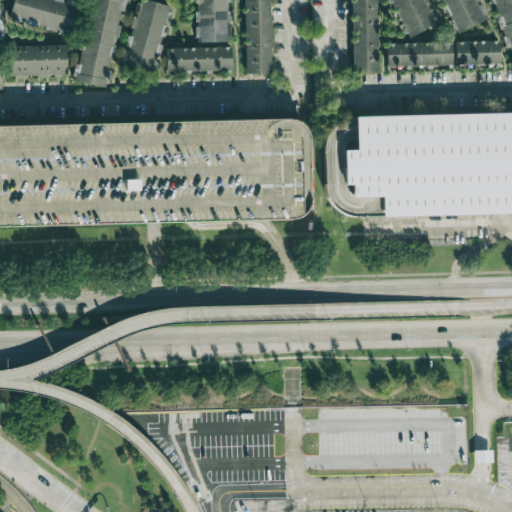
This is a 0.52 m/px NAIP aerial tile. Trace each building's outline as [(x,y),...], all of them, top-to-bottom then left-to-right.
[(7,0),(47,0),(70,7),(62,33),(3,16),(7,0)] [(86,0),(119,0),(98,85),(68,77),(86,0)] [(191,0),(221,0),(221,42),(193,43),(191,0)] [(346,0),(370,0),(373,72),(348,72),(346,0)] [(383,0),(416,0),(430,26),(404,39),(383,0)] [(434,0),(468,0),(479,21),(453,34),(434,0)] [(511,76),(484,0),(511,0),(511,76)] [(135,1),(165,9),(145,74),(116,64),(135,1)] [(238,2),(264,2),(265,76),(239,77),(238,2)] [(382,46),(444,45),(445,66),(382,67),(382,46)] [(449,45),(495,45),(495,65),(450,65),(449,45)] [(2,47),(61,47),(61,75),(1,76),(2,47)] [(161,50),(229,50),(229,68),(161,70),(161,50)] [(511,214),(511,186),(511,113),(354,116),(354,150),(343,150),(344,197),(380,197),(380,216),(511,214)] [(0,121),(278,119),(293,124),(304,139),(303,210),(281,223),(190,224),(154,225),(0,228),(0,121)] [(491,462),(491,450),(473,450),(473,462),(491,462)]
